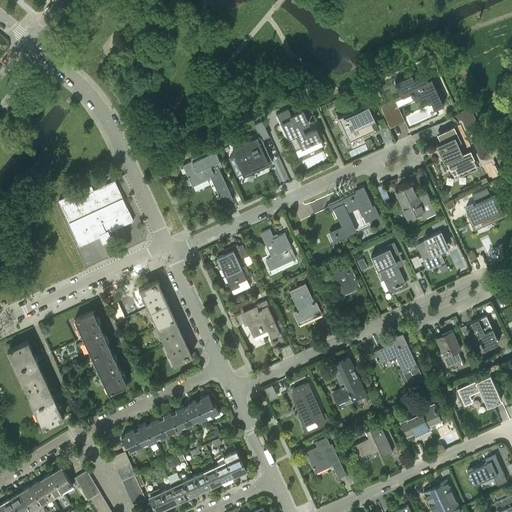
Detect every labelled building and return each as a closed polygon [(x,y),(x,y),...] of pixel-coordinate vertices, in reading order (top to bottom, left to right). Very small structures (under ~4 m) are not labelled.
[(411,73),(394,81),(396,84),(402,96),(410,92),(411,94),(412,94),(414,99),(415,100),(416,99),(414,97),(426,91),(429,98),(428,99),(429,101),(428,102),(428,103),(431,101),(431,103),(434,109),(435,108),(435,106),(438,105),(439,105),(441,104),(441,105),(443,104),(431,77),(426,80),(424,75),(416,79),(416,78),(413,79),(412,76),(411,73)] [(373,95),(369,86),(363,89),(367,98),(373,95)] [(387,101),(379,105),(389,127),(390,127),(390,125),(401,120),(395,106),(389,109),(386,103),(388,102),(387,101)] [(374,129),(370,121),(374,119),(368,104),(363,106),(363,105),(337,117),(338,119),(342,117),(352,138),(348,139),(349,141),(374,129)] [(300,126),(308,122),(302,110),(290,115),(287,109),(277,113),(293,146),(295,150),(302,146),(320,138),(315,129),(304,134),(300,126)] [(269,136),(261,120),(254,124),(259,136),(234,148),(234,146),(232,147),(244,174),(246,173),(245,172),(270,161),(270,162),(272,161),(262,139),(269,136)] [(436,134),(440,142),(436,144),(444,163),(446,162),(449,170),(455,167),(458,172),(474,165),(472,160),(474,159),(470,150),(462,153),(458,143),(461,142),(453,126),(436,134)] [(222,202),(231,197),(216,165),(221,163),(214,150),(207,153),(206,151),(191,158),(192,160),(182,164),(192,185),(208,178),(208,177),(210,176),(222,202)] [(79,245),(100,235),(101,235),(107,232),(133,220),(114,180),(91,191),(89,186),(91,185),(91,184),(58,199),(79,245)] [(436,212),(426,191),(416,196),(411,183),(395,190),(407,218),(421,212),(423,217),(436,212)] [(372,205),(363,185),(357,188),(360,192),(351,197),(349,194),(327,204),(329,208),(332,207),(341,225),(333,229),(338,239),(354,231),(349,221),(352,220),(347,211),(357,207),(361,216),(362,216),(365,222),(379,215),(374,204),(372,205)] [(475,202),(465,207),(466,208),(468,213),(466,214),(470,223),(471,222),(481,218),(484,225),(504,215),(501,209),(501,208),(502,208),(501,205),(500,206),(494,193),(490,195),(486,187),(471,194),(475,202)] [(444,217),(436,221),(439,227),(447,223),(444,217)] [(287,248),(291,246),(284,232),(277,235),(276,233),(272,235),(269,228),(260,233),(271,257),(276,267),(293,259),(292,258),(295,256),(291,248),(288,249),(287,248)] [(444,261),(438,248),(446,245),(439,230),(431,234),(432,236),(416,244),(427,268),(444,261)] [(396,266),(394,262),(396,261),(395,258),(394,258),(392,254),(398,252),(393,242),(387,244),(388,247),(371,255),(377,269),(381,268),(383,272),(383,273),(390,289),(405,282),(397,266),(396,266)] [(241,267),(237,258),(247,254),(243,243),(238,245),(237,243),(224,249),(226,252),(216,256),(229,283),(231,289),(239,285),(238,282),(246,278),(245,275),(248,273),(245,266),(241,267)] [(418,254),(412,257),(415,265),(421,263),(418,254)] [(276,267),(271,257),(265,260),(269,270),(276,267)] [(328,272),(339,296),(360,286),(349,262),(328,272)] [(140,288),(157,324),(174,317),(157,280),(140,288)] [(320,309),(316,300),(314,301),(305,282),(289,290),(297,309),(292,311),(297,322),(314,314),(313,312),(320,309)] [(269,304),(266,298),(255,304),(255,305),(242,311),(252,334),(266,328),(270,336),(280,332),(267,305),(269,304)] [(74,318),(91,354),(109,346),(102,330),(101,326),(100,326),(92,309),(74,318)] [(486,315),(478,318),(478,317),(470,321),(476,333),(476,332),(484,348),(498,342),(497,339),(497,337),(496,338),(486,315)] [(174,317),(157,324),(174,361),(191,354),(174,317)] [(280,319),(275,322),(280,332),(285,329),(280,319)] [(451,329),(435,337),(442,351),(443,351),(444,354),(441,355),(446,366),(461,359),(457,350),(460,349),(451,329)] [(424,380),(402,332),(390,338),(391,342),(373,350),(380,365),(382,364),(380,360),(396,352),(403,366),(399,368),(401,372),(399,373),(406,388),(424,380)] [(20,377),(24,385),(44,376),(27,340),(7,349),(12,359),(11,359),(20,377)] [(109,346),(91,354),(108,391),(126,383),(119,366),(117,362),(109,346)] [(345,386),(333,391),(338,402),(356,393),(357,396),(363,394),(357,380),(356,381),(354,375),(356,374),(348,357),(332,364),(340,382),(343,380),(345,386)] [(501,399),(489,373),(457,388),(464,404),(472,401),(469,394),(479,390),(486,405),(501,399)] [(44,376),(24,385),(30,397),(29,398),(37,416),(38,415),(43,426),(63,416),(44,376)] [(307,382),(293,389),(295,394),(300,417),(299,417),(302,426),(315,420),(319,428),(330,423),(325,412),(321,413),(307,382)] [(270,399),(279,395),(273,383),(265,387),(270,399)] [(427,397),(429,401),(438,396),(436,392),(427,397)] [(200,399),(196,401),(200,408),(202,407),(205,415),(209,413),(211,415),(219,411),(214,402),(213,403),(208,393),(200,397),(200,399)] [(188,405),(184,407),(187,414),(189,413),(193,420),(197,418),(198,421),(206,417),(205,415),(202,407),(200,408),(196,401),(195,399),(187,402),(188,405)] [(441,420),(439,417),(438,414),(440,413),(435,402),(400,419),(407,434),(413,431),(416,436),(430,429),(428,426),(441,420)] [(175,411),(171,412),(175,420),(177,419),(180,426),(184,424),(186,426),(194,423),(193,420),(189,413),(187,414),(184,407),(183,404),(175,408),(175,411)] [(163,416),(159,418),(162,425),(164,425),(168,432),(172,430),(173,432),(181,429),(180,426),(177,419),(175,420),(171,412),(170,410),(162,414),(163,416)] [(150,422),(146,424),(150,431),(152,430),(155,438),(159,436),(161,438),(169,434),(168,432),(164,425),(162,425),(159,418),(158,416),(150,420),(150,422)] [(138,428),(134,430),(137,437),(139,436),(143,443),(147,441),(148,444),(156,440),(155,438),(152,430),(150,431),(146,424),(145,422),(137,425),(138,428)] [(399,451),(393,439),(385,422),(378,426),(365,431),(368,438),(353,444),(359,456),(378,447),(381,454),(389,450),(391,454),(399,451)] [(341,423),(336,425),(340,435),(345,433),(341,423)] [(126,443),(130,449),(134,447),(136,449),(144,446),(143,443),(139,436),(137,437),(134,430),(133,427),(125,431),(125,434),(121,435),(125,444),(126,443)] [(328,430),(331,438),(337,436),(333,428),(328,430)] [(320,444),(306,451),(315,471),(332,463),(338,476),(345,473),(331,443),(329,444),(326,437),(318,440),(320,444)] [(223,455),(225,461),(232,475),(245,469),(236,449),(223,455)] [(112,456),(114,462),(126,456),(123,450),(112,456)] [(232,475),(225,461),(223,455),(217,460),(219,464),(214,466),(221,480),(232,475)] [(467,471),(472,483),(492,474),(497,483),(506,479),(495,455),(485,459),(487,462),(482,464),(482,463),(479,464),(479,465),(467,471)] [(126,456),(114,462),(117,468),(129,462),(126,456)] [(129,462),(117,468),(120,474),(132,468),(129,462)] [(61,466),(51,472),(58,485),(57,486),(61,492),(73,485),(61,466)] [(214,466),(204,471),(210,485),(221,480),(214,466)] [(132,468),(120,474),(123,480),(135,474),(134,473),(132,468)] [(86,470),(74,476),(78,482),(89,475),(86,470)] [(204,471),(193,476),(199,490),(210,485),(204,471)] [(51,472),(40,478),(52,497),(61,492),(57,486),(58,485),(51,472)] [(144,483),(139,473),(139,472),(135,474),(137,480),(140,485),(144,483)] [(135,474),(123,480),(125,485),(137,480),(135,474)] [(89,475),(78,482),(81,487),(92,481),(89,475)] [(193,476),(182,481),(189,495),(199,490),(193,476)] [(189,495),(182,481),(180,477),(169,482),(171,486),(178,500),(189,495)] [(457,511),(461,511),(446,477),(440,480),(441,482),(423,491),(432,511),(441,511),(447,509),(448,511),(457,511)] [(40,478),(30,484),(38,497),(37,498),(40,504),(52,497),(40,478)] [(137,480),(125,485),(128,491),(140,486),(140,485),(137,480)] [(92,481),(81,487),(85,493),(96,486),(92,481)] [(30,484),(20,491),(31,510),(40,504),(37,498),(38,497),(30,484)] [(96,486),(85,493),(88,499),(88,498),(99,492),(96,486)] [(140,486),(128,491),(131,497),(142,492),(140,486)] [(171,486),(160,491),(167,505),(178,500),(171,486)] [(147,493),(155,511),(167,505),(160,491),(158,487),(147,493)] [(20,491),(10,497),(17,510),(18,509),(20,511),(27,511),(31,510),(20,491)] [(99,492),(88,498),(91,504),(103,497),(99,492)] [(142,492),(131,497),(133,503),(145,498),(142,492)] [(511,511),(511,492),(494,501),(497,508),(495,509),(495,510),(490,511),(511,511)] [(10,497),(0,502),(0,505),(4,511),(20,511),(18,509),(17,510),(10,497)] [(103,497),(91,504),(95,509),(106,503),(103,497)] [(106,503),(95,509),(96,511),(103,511),(109,508),(106,503)]
